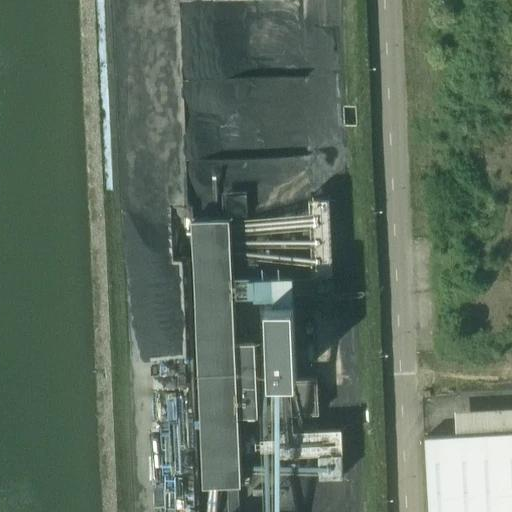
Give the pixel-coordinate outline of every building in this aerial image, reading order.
[(314,293),(334,292),(329,196),(309,197),(314,293)] [(227,485),(228,511),(239,511),(238,484),(241,484),(238,417),(258,416),(255,342),(235,343),(230,219),(192,220),(203,486),(227,485)] [(273,295),(273,303),(294,302),(293,294),(294,294),(294,273),(254,275),(254,277),(248,277),(248,294),(255,294),(255,296),(273,295)] [(319,413),(317,378),(297,379),(294,302),(273,303),(267,303),(272,415),(319,413)] [(343,476),(341,427),(277,429),(278,453),(319,452),(320,477),(343,476)] [(429,511),(511,511),(511,432),(425,437),(429,511)]
